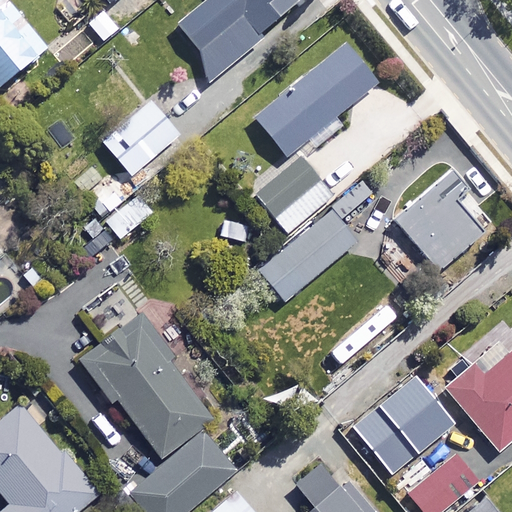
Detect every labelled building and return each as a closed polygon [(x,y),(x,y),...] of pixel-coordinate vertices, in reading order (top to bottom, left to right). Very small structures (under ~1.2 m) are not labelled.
[(0,0),(0,94),(49,55),(3,0),(0,0)] [(140,0),(100,0),(124,28),(147,9),(140,0)] [(213,0),(176,31),(215,79),(258,44),(256,41),(296,8),(289,0),(213,0)] [(354,103),(323,66),(269,111),(308,157),(339,130),(332,121),(354,103)] [(237,101),(227,89),(203,109),(213,121),(237,101)] [(177,138),(150,107),(103,147),(130,178),(177,138)] [(331,199),(298,162),(254,201),(287,238),(331,199)] [(468,190),(454,172),(396,218),(437,270),(484,232),(457,199),(468,190)] [(148,218),(134,201),(105,224),(120,241),(148,218)] [(354,245),(328,214),(257,273),(283,304),(354,245)] [(175,364),(139,316),(77,363),(109,406),(114,402),(162,465),(213,425),(170,368),(175,364)] [(511,442),(511,353),(487,375),(482,370),(449,397),(498,454),(511,442)] [(351,426),(392,476),(455,425),(414,375),(351,426)] [(78,511),(97,496),(19,407),(0,423),(0,498),(9,508),(4,511),(78,511)] [(188,511),(233,474),(203,439),(131,496),(144,511),(188,511)] [(443,511),(473,489),(452,461),(407,496),(418,511),(443,511)] [(318,509),(314,511),(374,511),(349,482),(341,488),(320,464),(296,484),(318,509)] [(249,511),(236,495),(215,511),(249,511)]
